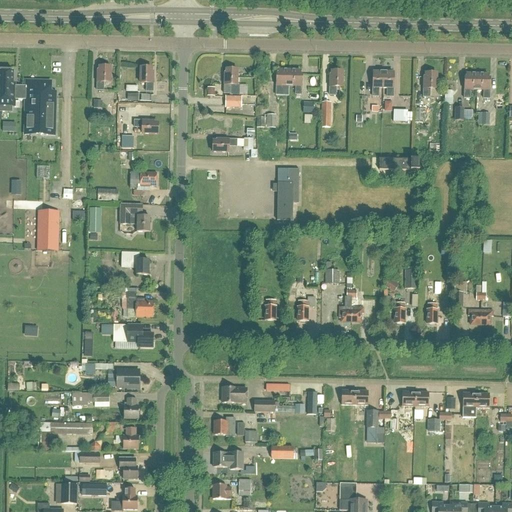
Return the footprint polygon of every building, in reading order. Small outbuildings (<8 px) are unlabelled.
[(110,84),(110,68),(99,68),(99,72),(97,72),(97,92),(103,92),(103,84),(110,84)] [(153,93),(153,73),(152,73),(152,69),(141,69),(140,85),(147,85),(147,93),(153,93)] [(25,136),(26,136),(40,136),(54,137),(55,93),(55,95),(50,95),(51,83),(27,83),(26,88),(23,88),(23,87),(19,87),(19,88),(15,88),(15,85),(13,85),(13,72),(0,71),(0,113),(4,113),(5,107),(14,107),(15,101),(18,101),(23,101),(26,101),(25,136)] [(226,74),(225,74),(224,94),(231,94),(231,86),(237,86),(238,71),(226,71),(226,74)] [(289,87),(290,72),(279,72),(278,76),(277,76),(276,95),(276,97),(289,97),(289,96),(289,87)] [(290,72),(289,87),(296,87),(296,96),(302,96),(302,76),(301,76),(301,72),(290,72)] [(343,88),(343,73),(332,73),(332,76),(330,76),(330,96),(336,96),(336,88),(343,88)] [(383,89),(384,74),(373,74),(373,97),(379,97),(379,89),(383,89)] [(384,74),(383,89),(387,89),(387,97),(393,98),(394,74),(384,74)] [(436,90),(437,75),(426,75),(426,78),(424,78),(423,98),(430,98),(430,90),(436,90)] [(477,91),(477,76),(466,76),(466,79),(465,79),(464,99),(470,99),(470,91),(477,91)] [(477,76),(477,91),(484,91),(484,100),(490,100),(490,80),(488,80),(489,76),(477,76)] [(241,110),(241,99),(226,99),(226,109),(241,110)] [(330,129),(330,104),(321,103),(320,129),(330,129)] [(304,104),(303,114),(313,114),(314,104),(304,104)] [(472,121),(472,112),(463,111),(463,109),(457,109),(457,121),(463,121),(472,121)] [(393,122),(406,123),(406,115),(393,114),(393,122)] [(489,127),(489,114),(477,114),(477,127),(489,127)] [(275,129),(275,116),(266,116),(266,129),(275,129)] [(256,129),(264,129),(264,119),(256,119),(256,129)] [(158,136),(158,124),(154,124),(154,123),(134,122),(134,129),(143,129),(142,135),(158,136)] [(122,138),(121,149),(133,149),(134,138),(122,138)] [(257,160),(257,140),(244,140),(244,142),(244,148),(244,151),(251,152),(251,159),(257,160)] [(237,141),(217,141),(217,143),(213,143),(213,154),(228,154),(228,153),(229,148),(237,148),(237,141)] [(419,172),(419,161),(379,160),(379,172),(419,172)] [(51,179),(51,167),(36,167),(36,178),(51,179)] [(287,184),(278,184),(277,221),(277,222),(293,222),(293,205),(299,205),(299,171),(288,170),(287,184)] [(157,188),(157,175),(141,175),(131,174),(130,190),(137,190),(137,186),(141,186),(141,188),(157,188)] [(117,202),(117,191),(97,191),(97,202),(117,202)] [(150,234),(150,218),(142,218),(142,208),(124,208),(123,226),(137,226),(137,233),(150,234)] [(59,213),(43,213),(39,212),(38,252),(42,252),(58,253),(59,213)] [(72,212),(72,222),(84,222),(84,212),(72,212)] [(149,277),(149,262),(139,262),(139,255),(123,254),(122,264),(127,264),(126,269),(137,269),(136,276),(149,277)] [(324,285),(338,285),(338,271),(324,271),(324,285)] [(416,290),(417,272),(406,272),(405,290),(416,290)] [(390,280),(385,288),(391,292),(396,284),(390,280)] [(485,302),(486,295),(479,295),(480,287),(475,287),(475,301),(485,302)] [(351,298),(352,291),(347,291),(347,298),(344,298),(344,308),(339,308),(339,319),(341,319),(341,323),(351,323),(351,308),(351,298)] [(153,319),(154,303),(136,302),(136,294),(126,294),(126,300),(127,300),(126,311),(136,311),(136,319),(153,319)] [(453,309),(462,309),(462,294),(454,294),(453,294),(453,309)] [(298,308),(298,322),(307,322),(307,308),(314,309),(314,298),(307,298),(307,302),(298,302),(298,308)] [(275,308),(275,302),(266,301),(266,307),(265,322),(275,322),(275,308)] [(405,310),(405,304),(395,304),(395,310),(394,324),(405,325),(405,310)] [(437,305),(436,305),(428,305),(428,311),(428,325),(437,325),(437,311),(437,305)] [(351,308),(351,323),(361,324),(361,315),(363,315),(363,309),(351,308)] [(480,326),(481,311),(469,311),(468,317),(471,318),(471,326),(480,326)] [(481,311),(480,326),(490,326),(490,318),(493,318),(493,312),(481,311)] [(142,327),(138,327),(114,326),(113,343),(138,343),(138,348),(153,349),(153,336),(142,335),(142,327)] [(83,351),(83,358),(91,359),(91,351),(83,351)] [(113,372),(113,366),(81,365),(81,372),(85,372),(85,376),(94,376),(94,372),(107,372),(107,389),(117,389),(139,389),(139,372),(117,372),(113,372)] [(246,405),(247,390),(222,389),(222,404),(246,405)] [(355,406),(355,392),(342,392),(342,406),(355,406)] [(355,392),(355,406),(368,407),(368,393),(355,392)] [(416,408),(416,394),(403,393),(403,408),(406,408),(416,408)] [(308,394),(307,416),(316,416),(317,394),(308,394)] [(416,394),(416,408),(422,408),(429,408),(429,394),(416,394)] [(92,404),(109,404),(109,395),(92,395),(92,404)] [(476,419),(476,409),(477,395),(463,395),(463,419),(476,419)] [(477,395),(476,409),(489,410),(490,395),(477,395)] [(72,408),(88,408),(88,396),(72,396),(72,408)] [(447,399),(446,410),(454,411),(455,400),(447,399)] [(136,408),(136,400),(127,400),(127,408),(124,407),(124,421),(139,421),(139,408),(136,408)] [(253,402),(253,414),(274,414),(274,402),(253,402)] [(295,406),(295,416),(304,416),(304,406),(295,406)] [(377,429),(377,412),(366,412),(365,429),(377,429)] [(235,438),(235,419),(226,419),(226,423),(214,422),(214,437),(226,437),(226,438),(235,438)] [(336,433),(336,420),(327,420),(326,433),(336,433)] [(387,434),(398,434),(399,423),(387,422),(387,434)] [(426,435),(439,435),(439,423),(426,423),(426,435)] [(91,436),(92,425),(39,424),(39,427),(34,427),(34,434),(37,434),(37,451),(57,451),(58,436),(91,436)] [(136,438),(136,430),(126,430),(126,438),(115,438),(115,444),(124,444),(123,451),(138,451),(138,438),(136,438)] [(257,446),(257,433),(245,433),(245,443),(245,444),(245,446),(257,446)] [(272,448),(272,460),(293,461),(293,449),(272,448)] [(230,454),(230,455),(226,455),(214,455),(214,469),(226,469),(226,468),(230,469),(230,471),(243,471),(243,454),(230,454)] [(99,465),(99,455),(79,455),(79,465),(99,465)] [(138,481),(138,468),(136,468),(136,460),(120,460),(120,468),(123,468),(123,471),(123,478),(123,481),(138,481)] [(250,497),(251,482),(238,481),(238,497),(250,497)] [(316,484),(316,493),(322,493),(326,489),(326,484),(316,484)] [(77,506),(78,487),(60,486),(59,505),(77,506)] [(106,486),(81,486),(81,497),(105,498),(106,486)] [(231,498),(231,489),(226,489),(226,487),(213,487),(213,501),(226,501),(226,498),(231,498)] [(135,498),(135,490),(125,490),(125,498),(123,498),(123,504),(112,504),(112,511),(123,511),(137,511),(137,498),(135,498)] [(339,511),(349,511),(361,511),(366,511),(367,501),(352,501),(352,495),(340,495),(339,511)]
